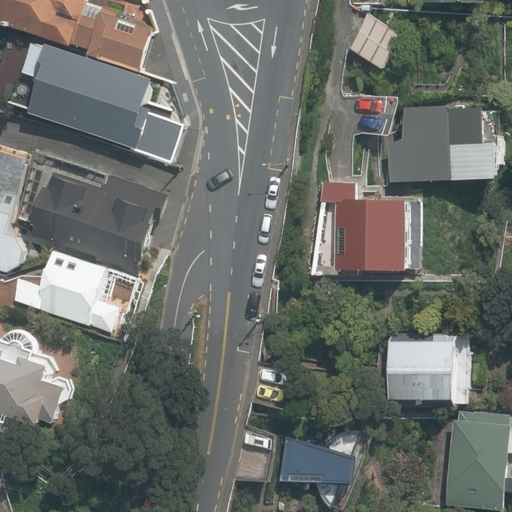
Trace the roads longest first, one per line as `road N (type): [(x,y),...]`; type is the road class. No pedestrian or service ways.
road 1 (tertiary): [(134,511),(172,325),(190,290),(232,258)]
road 2 (tertiary): [(232,258),(231,338),(207,511)]
road 3 (tertiary): [(237,220),(212,97),(181,0)]
road 4 (tertiary): [(289,0),(237,220)]
